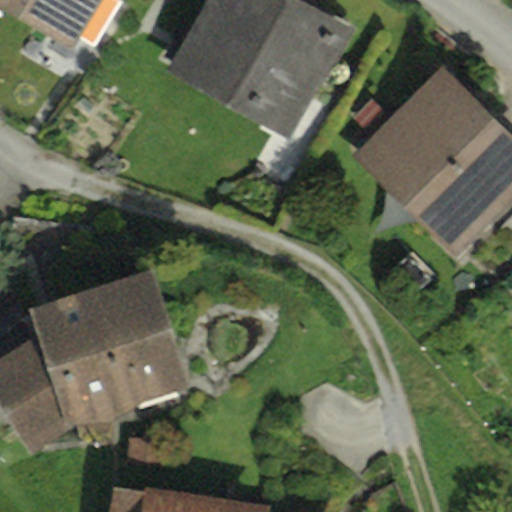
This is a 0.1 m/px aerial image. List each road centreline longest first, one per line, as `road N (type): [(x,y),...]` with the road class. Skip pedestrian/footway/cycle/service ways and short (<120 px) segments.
road 1 (track): [(32,191),(324,273),(364,318),(426,511)]
road 2 (track): [(324,273),(416,351),(511,478)]
